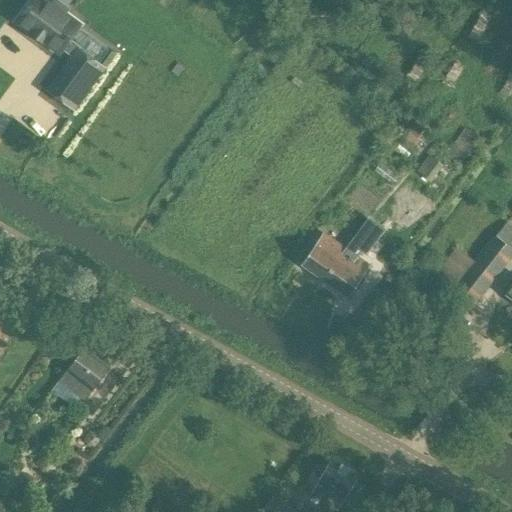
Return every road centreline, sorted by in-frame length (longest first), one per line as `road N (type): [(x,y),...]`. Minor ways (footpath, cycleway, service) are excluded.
road 1 (tertiary): [(502,511),(0,231)]
road 2 (track): [(0,509),(24,501),(156,321)]
